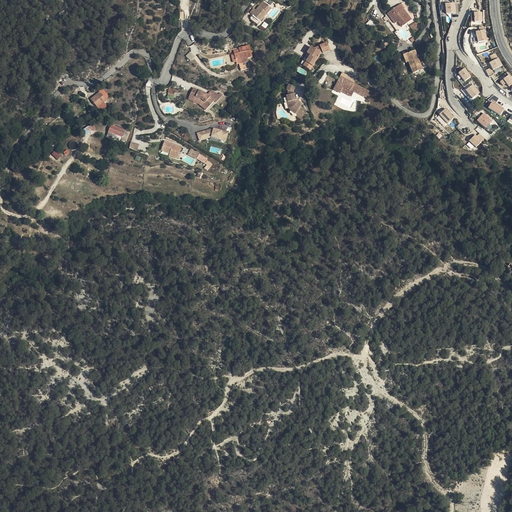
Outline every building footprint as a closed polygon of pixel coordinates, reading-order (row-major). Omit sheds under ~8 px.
[(255,5),(251,9),(263,18),(268,11),(266,9),(270,2),(267,0),(258,0),(260,2),(257,6),(255,5)] [(398,29),(411,21),(408,16),(409,15),(406,10),(404,12),(403,10),(406,7),(403,3),(387,13),(398,29)] [(445,4),(446,14),(456,13),(455,3),(445,4)] [(263,18),(251,9),(249,12),(261,21),(263,18)] [(483,22),(482,12),(473,13),(474,22),(483,22)] [(253,21),(244,17),(241,23),(250,27),(253,21)] [(476,33),(478,42),(487,40),(485,30),(476,33)] [(309,58),(306,63),(312,67),(320,54),(322,53),(323,53),(331,48),(326,41),(314,50),(311,47),(306,56),(309,58)] [(239,66),(248,61),(247,58),(253,56),(251,45),(240,47),(240,50),(240,53),(234,54),(236,61),(240,60),(240,63),(239,63),(239,66)] [(195,56),(190,52),(186,56),(191,61),(195,56)] [(412,74),(422,71),(416,52),(408,54),(407,52),(403,54),(406,64),(408,63),(412,74)] [(492,61),(490,62),(492,67),(493,69),(502,65),(499,58),(498,58),(495,53),(490,56),(492,61)] [(249,68),(248,61),(239,66),(240,70),(249,68)] [(312,67),(306,63),(303,67),(309,71),(312,67)] [(496,74),(494,70),(493,69),(492,67),(486,70),(490,77),(496,74)] [(471,77),(465,69),(458,74),(465,82),(471,77)] [(333,89),(340,93),(341,90),(352,96),(355,91),(366,97),(369,91),(353,83),(355,79),(342,72),(333,89)] [(474,85),(466,91),(472,99),(480,93),(474,85)] [(297,110),(302,113),(305,108),(300,106),(301,104),(299,102),(296,104),(294,100),(292,96),(292,87),(285,86),(285,91),(287,91),(287,96),(285,97),(290,111),(295,114),(297,110)] [(205,92),(194,87),(189,100),(199,105),(208,112),(215,102),(217,104),(224,94),(220,92),(219,94),(214,91),(212,91),(211,91),(208,95),(205,92)] [(97,107),(107,98),(101,90),(90,99),(97,107)] [(504,108),(493,101),(488,107),(500,115),(504,108)] [(446,109),(439,115),(448,123),(454,117),(446,109)] [(305,115),(302,113),(297,110),(295,114),(298,115),(297,117),(302,119),(305,115)] [(492,120),(484,113),(477,120),(485,128),(492,120)] [(488,130),(495,123),(492,121),(486,128),(488,130)] [(122,137),(120,142),(125,144),(129,133),(111,125),(108,131),(122,137)] [(213,128),(197,133),(200,140),(212,137),(226,141),(228,132),(213,128)] [(106,136),(120,142),(122,137),(108,131),(106,136)] [(476,134),(469,141),(476,148),(485,138),(480,134),(478,136),(476,134)] [(60,144),(55,139),(46,148),(51,153),(60,144)] [(169,156),(178,159),(182,146),(165,140),(162,149),(170,152),(169,156)] [(137,151),(139,144),(131,142),(130,148),(137,151)] [(204,168),(209,170),(214,161),(191,149),(188,154),(207,164),(204,168)] [(58,159),(61,156),(56,150),(52,154),(58,159)]
